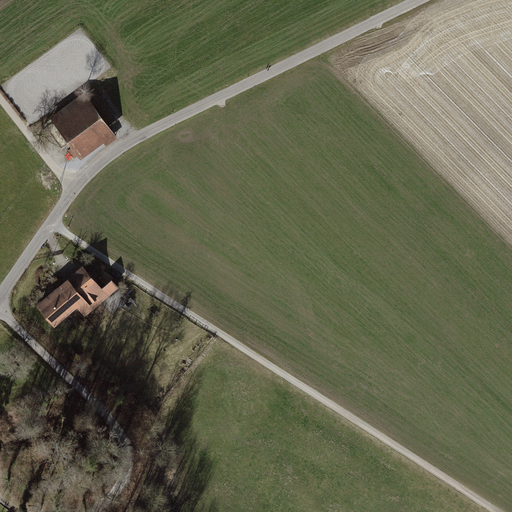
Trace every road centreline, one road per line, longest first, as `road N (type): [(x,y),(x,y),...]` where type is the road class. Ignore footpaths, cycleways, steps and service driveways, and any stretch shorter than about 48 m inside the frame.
road 1 (residential): [(0,298),(73,191),(103,162),(425,0)]
road 2 (track): [(51,224),(498,511)]
road 3 (track): [(0,310),(135,438),(128,485),(95,511)]
road 4 (track): [(73,191),(0,95)]
